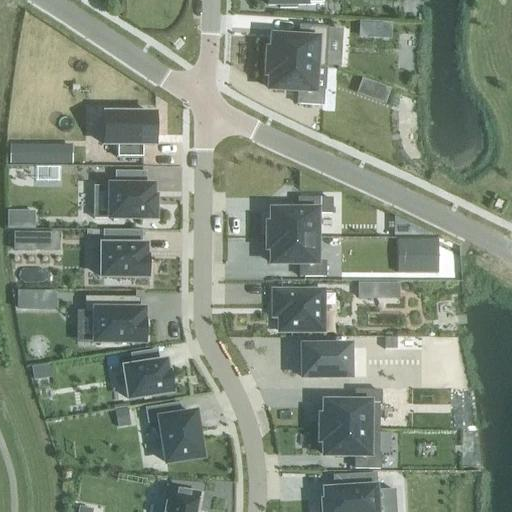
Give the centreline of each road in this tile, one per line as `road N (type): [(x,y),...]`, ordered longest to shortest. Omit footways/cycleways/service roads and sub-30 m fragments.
road 1 (residential): [(254,511),(247,430),(201,313),(203,105)]
road 2 (residential): [(203,105),(511,250)]
road 3 (residential): [(203,105),(42,0)]
